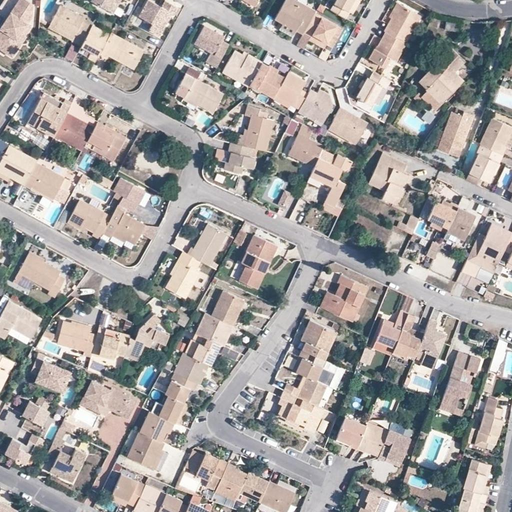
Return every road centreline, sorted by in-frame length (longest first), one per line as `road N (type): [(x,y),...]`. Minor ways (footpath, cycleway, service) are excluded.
road 1 (residential): [(321,246),(290,313),(217,417),(228,436),(316,477),(309,511)]
road 2 (residential): [(0,210),(132,279),(172,223),(185,185)]
road 3 (residential): [(197,0),(320,70),(340,68),(381,0)]
road 4 (residential): [(511,317),(445,301),(321,246)]
road 5 (residential): [(137,113),(41,64),(0,118)]
road 6 (residential): [(321,246),(185,185)]
road 7 (residential): [(197,0),(137,113)]
